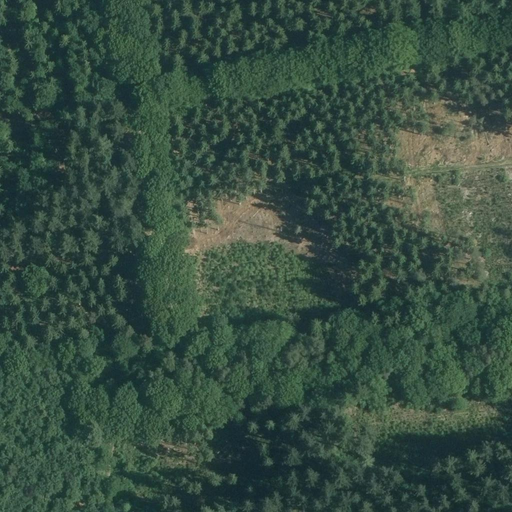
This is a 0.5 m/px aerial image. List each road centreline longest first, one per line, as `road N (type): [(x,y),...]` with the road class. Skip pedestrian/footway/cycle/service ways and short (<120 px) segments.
road 1 (track): [(137,107),(511,41)]
road 2 (track): [(0,132),(137,107)]
